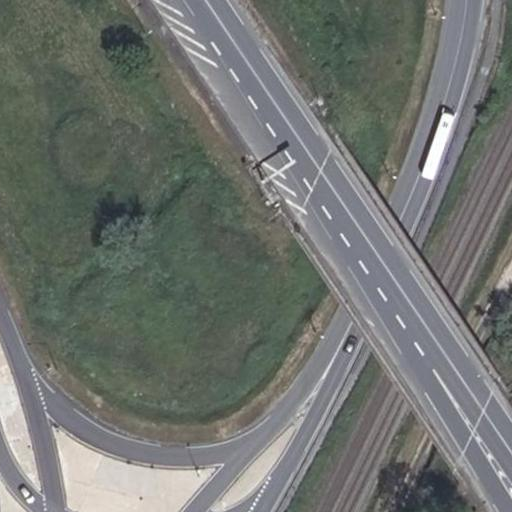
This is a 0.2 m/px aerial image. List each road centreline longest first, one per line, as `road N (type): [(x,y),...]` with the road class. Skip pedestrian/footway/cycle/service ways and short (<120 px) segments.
road 1 (primary): [(477,431),(189,0)]
road 2 (primary): [(319,395),(441,137),(470,0)]
road 3 (primary): [(319,395),(271,428),(180,458),(95,436),(27,388)]
road 4 (track): [(511,298),(405,511)]
road 5 (primary): [(319,395),(199,511)]
road 6 (primary): [(258,508),(319,395)]
road 7 (primary): [(58,511),(27,388)]
